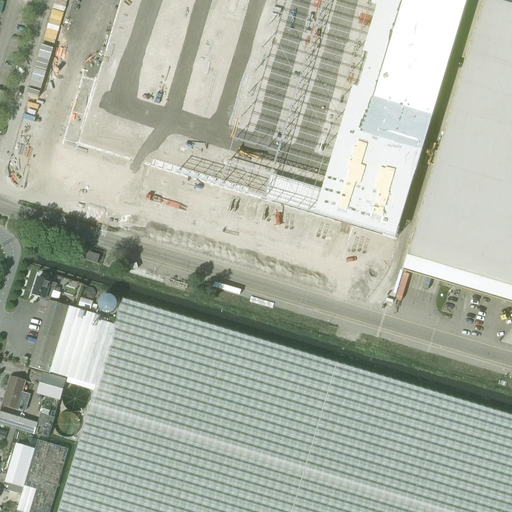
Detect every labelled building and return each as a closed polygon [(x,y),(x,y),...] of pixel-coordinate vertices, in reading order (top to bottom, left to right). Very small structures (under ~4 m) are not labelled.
[(119,0),(77,144),(396,240),(467,0),(119,0)] [(511,0),(484,0),(408,254),(407,254),(406,254),(407,255),(407,256),(445,268),(441,282),(511,302),(511,0)] [(97,263),(100,255),(89,252),(87,260),(97,263)] [(55,290),(57,283),(38,277),(32,295),(44,299),(48,287),(55,290)] [(70,307),(50,373),(96,386),(58,510),(57,511),(511,511),(511,416),(122,299),(114,325),(100,320),(101,316),(70,307)] [(31,362),(30,366),(50,373),(70,307),(50,301),(31,362)] [(16,409),(17,408),(25,410),(30,394),(21,392),(25,381),(10,376),(1,405),(16,409)] [(62,394),(46,389),(40,407),(43,409),(42,413),(49,415),(50,412),(52,412),(51,414),(56,415),(62,394)] [(0,422),(17,428),(34,433),(37,424),(0,412),(0,422)] [(37,439),(28,437),(26,446),(34,448),(37,439)] [(50,511),(69,449),(39,440),(24,489),(24,488),(17,510),(24,511),(50,511)] [(24,488),(36,450),(16,444),(5,482),(9,483),(7,490),(21,494),(23,488),(24,488)]
